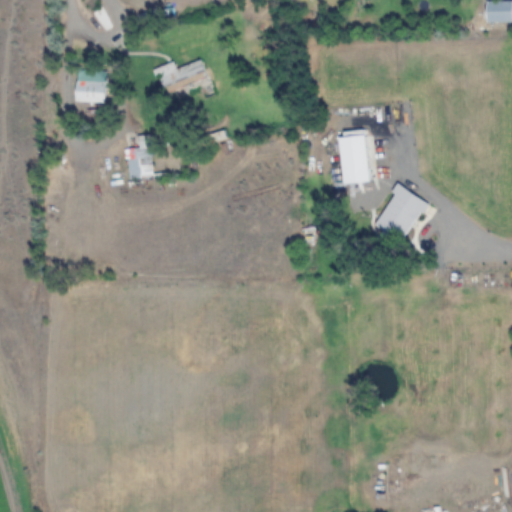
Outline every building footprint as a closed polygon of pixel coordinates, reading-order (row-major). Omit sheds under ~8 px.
[(511,22),(511,0),(486,0),(487,22),(511,22)] [(177,69),(175,62),(154,70),(163,94),(209,78),(202,60),(177,69)] [(106,104),(106,71),(76,71),(76,104),(106,104)] [(338,138),(343,185),(373,181),(367,135),(338,138)] [(128,179),(154,178),(152,136),(140,136),(140,148),(127,149),(128,179)] [(422,210),(396,193),(375,224),(400,241),(422,210)]
